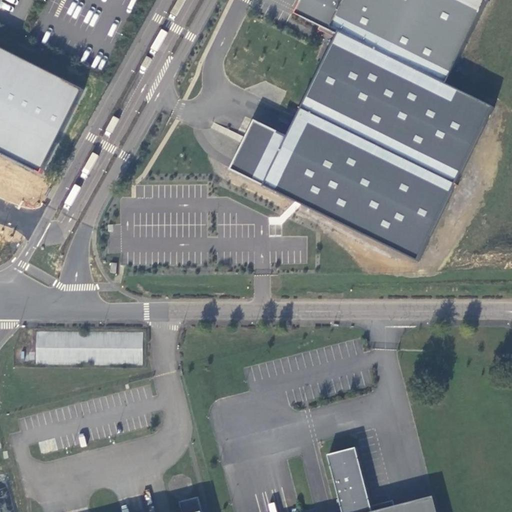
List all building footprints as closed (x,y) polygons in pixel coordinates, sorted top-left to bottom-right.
[(300,0),(293,15),(335,36),(337,30),(444,88),(487,0),(300,0)] [(444,88),(337,30),(335,36),(285,137),(252,120),(229,170),(415,261),(491,108),(444,88)] [(0,150),(40,169),(81,84),(0,45),(0,150)] [(143,332),(36,332),(36,365),(142,366),(143,332)] [(342,511),(437,511),(434,497),(373,511),(372,511),(356,448),(328,455),(342,511)] [(182,511),(202,511),(199,497),(180,502),(182,511)]
